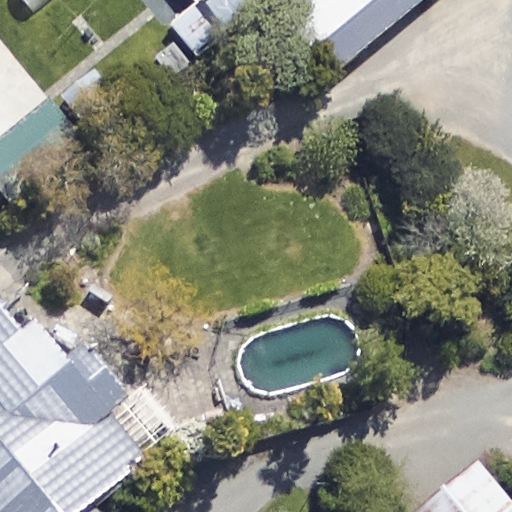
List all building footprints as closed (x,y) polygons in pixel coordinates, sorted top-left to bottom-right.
[(254,0),(188,0),(195,9),(170,28),(195,61),(261,9),(254,0)] [(328,84),(431,0),(280,0),(268,10),(328,84)] [(123,110),(87,68),(0,143),(0,188),(14,204),(123,110)] [(0,511),(91,511),(144,468),(107,424),(122,411),(47,321),(16,347),(0,327),(0,511)] [(511,511),(511,508),(473,465),(419,511),(511,511)]
